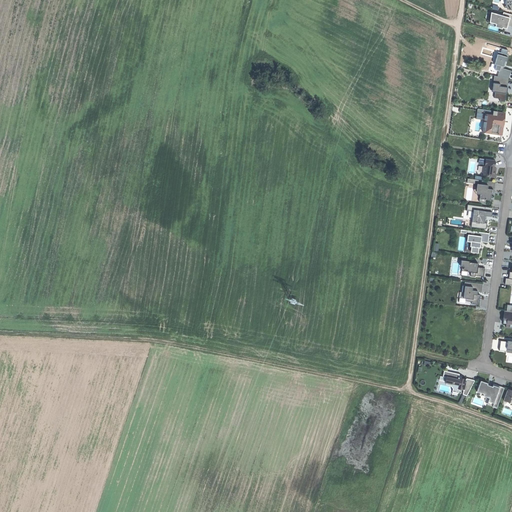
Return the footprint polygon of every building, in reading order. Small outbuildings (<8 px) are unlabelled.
[(492,13),(489,23),(496,25),(495,27),(507,30),(508,26),(511,26),(511,13),(504,12),(503,16),(492,13)] [(497,65),(504,67),(505,65),(506,62),(507,62),(509,55),(498,52),(496,59),(499,59),(497,65)] [(504,68),(504,67),(497,65),(495,70),(500,71),(498,76),(509,80),(511,71),(504,68)] [(505,113),(494,111),(493,116),(488,115),(487,120),(485,120),(483,132),(491,133),(491,132),(495,132),(495,134),(502,135),(503,126),(505,113)] [(484,176),(496,177),(496,173),(495,173),(496,168),(495,168),(496,160),(486,159),(486,167),(483,166),(483,173),(484,173),(484,176)] [(489,189),(492,190),(495,190),(496,182),(483,181),(482,185),(490,185),(489,189)] [(492,193),(492,190),(489,189),(490,185),(482,185),(478,184),(478,190),(481,190),(480,202),(486,203),(487,199),(491,200),(492,193)] [(486,218),(486,216),(486,211),(485,211),(474,210),(473,222),(477,223),(477,224),(484,225),(484,219),(486,219),(486,218)] [(482,238),(482,242),(489,243),(490,233),(474,231),(474,237),(482,238)] [(468,273),(471,273),(476,273),(479,274),(479,267),(477,267),(477,265),(478,266),(478,262),(474,262),(474,263),(467,262),(464,262),(463,270),(468,271),(468,273)] [(479,274),(476,273),(476,276),(485,276),(485,272),(485,268),(479,267),(479,274)] [(460,297),(460,302),(479,304),(480,293),(482,293),(483,283),(466,282),(464,298),(460,297)] [(511,312),(504,311),(503,317),(502,324),(506,324),(505,328),(511,328),(511,312)] [(459,376),(444,372),(443,378),(446,378),(445,384),(452,385),(454,389),(464,391),(463,395),(466,397),(474,382),(466,380),(466,381),(463,380),(458,379),(459,376)] [(480,382),(477,392),(483,394),(482,396),(489,399),(488,402),(493,404),(492,407),(497,409),(504,388),(493,385),(492,387),(489,386),(487,386),(487,384),(480,382)]
